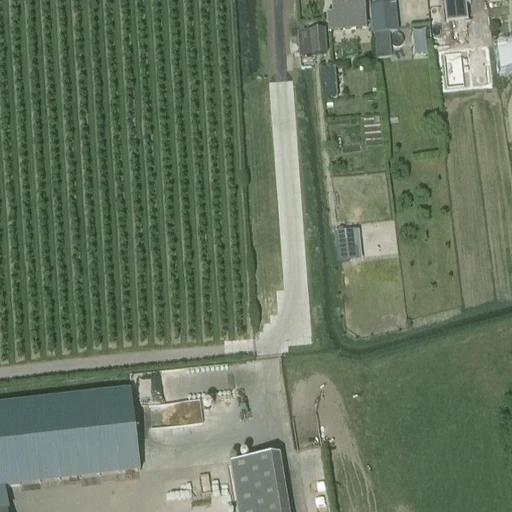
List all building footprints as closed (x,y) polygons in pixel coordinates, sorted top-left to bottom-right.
[(367,28),(364,0),(331,0),(333,16),(327,16),(329,31),(367,28)] [(383,0),(384,7),(369,8),(372,36),(374,36),(376,61),(377,61),(378,69),(391,68),(390,60),(391,59),(388,33),(398,33),(394,0),(383,0)] [(443,0),(446,26),(467,23),(465,7),(469,6),(468,0),(443,0)] [(301,33),(297,33),(299,57),(303,57),(312,56),(328,55),(326,31),(310,32),(301,33)] [(337,99),(336,90),(325,91),(326,100),(337,99)] [(131,390),(0,404),(0,489),(140,475),(131,390)] [(225,463),(231,511),(281,511),(273,456),(225,463)]
